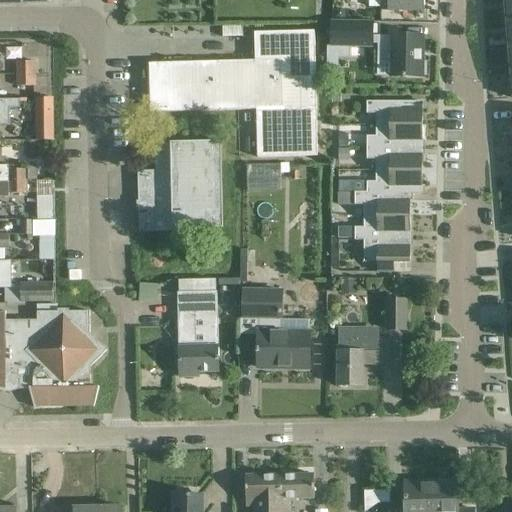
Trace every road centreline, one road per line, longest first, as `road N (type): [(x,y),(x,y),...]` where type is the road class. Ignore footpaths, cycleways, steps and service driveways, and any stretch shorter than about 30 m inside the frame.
road 1 (residential): [(473,430),(461,239),(478,215),(473,90),(455,32),(455,0)]
road 2 (residential): [(130,434),(126,313),(98,275),(92,22)]
road 3 (residential): [(130,434),(473,430)]
road 4 (residential): [(0,436),(130,434)]
